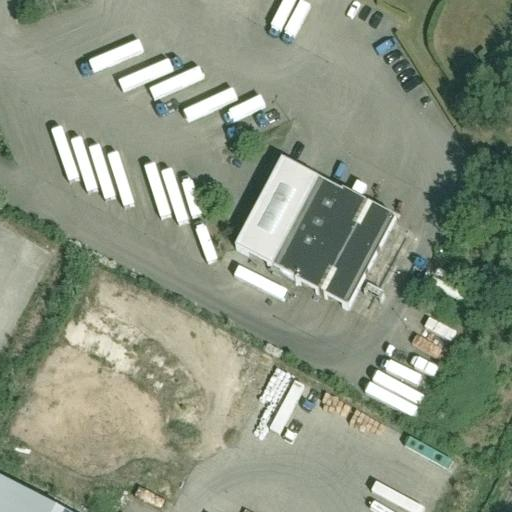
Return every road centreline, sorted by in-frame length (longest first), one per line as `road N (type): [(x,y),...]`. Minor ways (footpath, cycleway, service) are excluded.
road 1 (unknown): [(317,93),(347,90),(383,107),(410,125),(440,164),(444,215),(414,286),(364,352),(346,359),(301,352),(209,302)]
road 2 (unknown): [(0,58),(256,200)]
road 3 (unknown): [(209,302),(0,188)]
road 4 (unknown): [(256,200),(317,93)]
